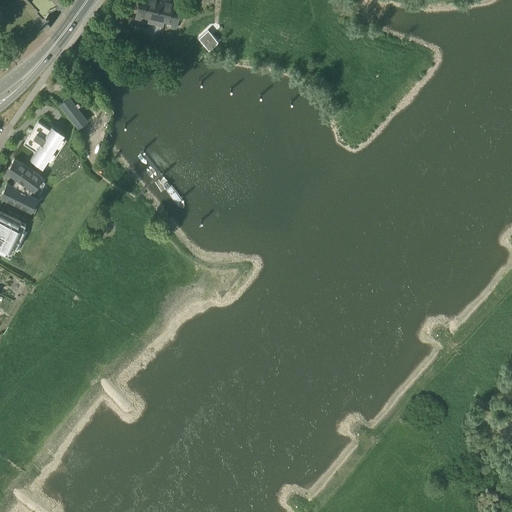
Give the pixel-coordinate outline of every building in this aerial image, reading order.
[(150,18),(153,0),(139,0),(135,19),(140,20),(141,16),(150,18)] [(170,1),(167,0),(153,0),(150,18),(165,22),(170,1)] [(170,1),(165,22),(171,23),(170,26),(176,28),(181,3),(170,1)] [(208,30),(198,39),(209,50),(218,41),(208,30)] [(88,94),(89,93),(91,92),(92,91),(86,82),(82,85),(88,94)] [(88,121),(69,97),(59,105),(78,128),(88,121)] [(67,140),(62,137),(64,134),(52,126),(50,129),(38,121),(32,131),(34,132),(31,136),(29,135),(23,144),(35,152),(30,159),(43,167),(47,160),(52,162),(67,140)] [(6,171),(17,178),(13,184),(7,182),(0,196),(31,211),(45,183),(40,180),(43,177),(45,178),(45,177),(14,157),(6,171)] [(0,251),(10,256),(26,223),(0,211),(0,251)]
